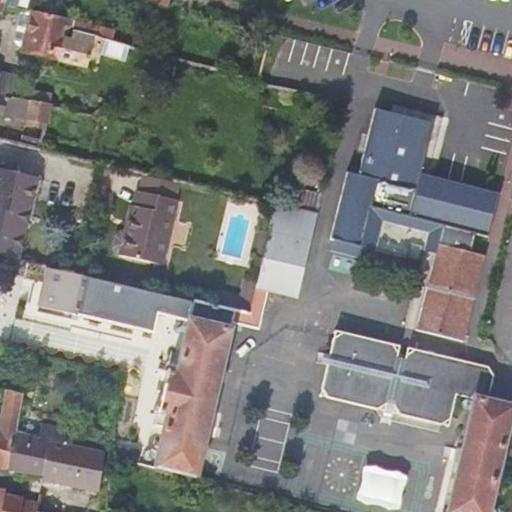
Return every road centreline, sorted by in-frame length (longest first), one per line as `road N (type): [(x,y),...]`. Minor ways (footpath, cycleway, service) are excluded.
road 1 (unknown): [(502,341),(320,320)]
road 2 (unknown): [(0,148),(161,181)]
